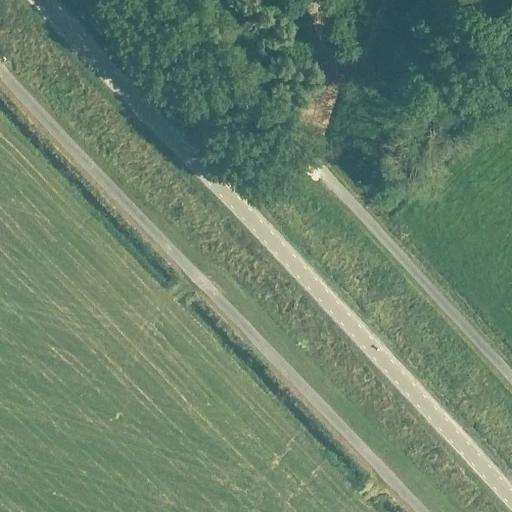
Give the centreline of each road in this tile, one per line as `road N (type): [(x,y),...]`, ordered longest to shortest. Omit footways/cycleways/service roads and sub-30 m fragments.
road 1 (unclassified): [(511,499),(41,0)]
road 2 (track): [(511,378),(302,151),(317,137),(337,62)]
